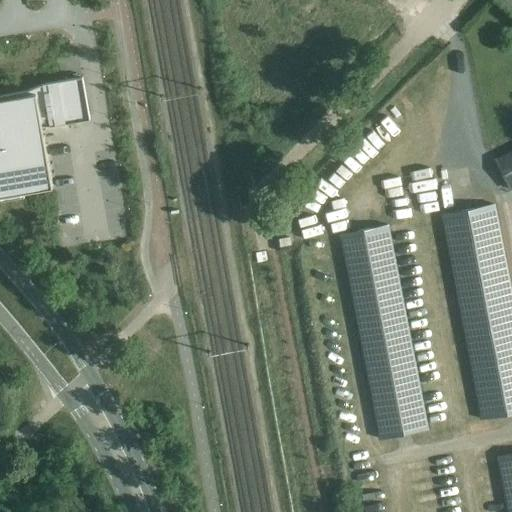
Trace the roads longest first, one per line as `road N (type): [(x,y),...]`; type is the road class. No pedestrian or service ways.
road 1 (residential): [(263,258),(253,195),(447,0)]
road 2 (tertiary): [(152,511),(89,375),(0,262)]
road 3 (tertiary): [(0,318),(67,396),(128,511)]
